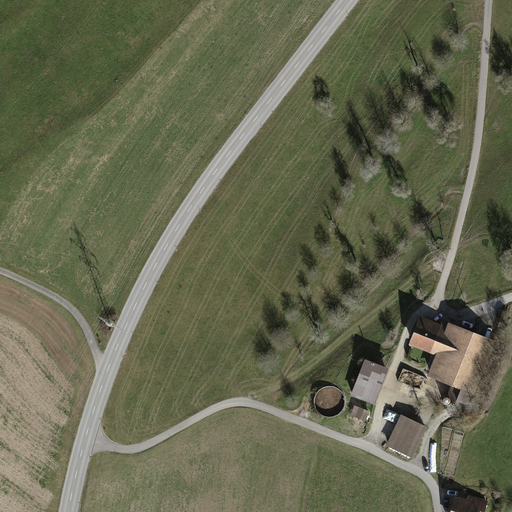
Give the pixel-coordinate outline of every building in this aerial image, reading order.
[(440,354),(431,375),(453,384),(448,396),(457,400),(482,338),(442,322),(440,328),(437,326),(435,329),(421,323),(413,343),(440,354)] [(492,342),(482,338),(457,400),(467,404),(492,342)] [(367,360),(353,395),(372,403),(385,367),(367,360)] [(403,371),(400,381),(410,384),(413,374),(403,371)] [(368,411),(361,408),(357,417),(365,420),(368,411)] [(424,428),(402,417),(389,444),(411,455),(424,428)] [(459,500),(455,511),(483,511),(486,502),(469,498),(468,502),(459,500)]
